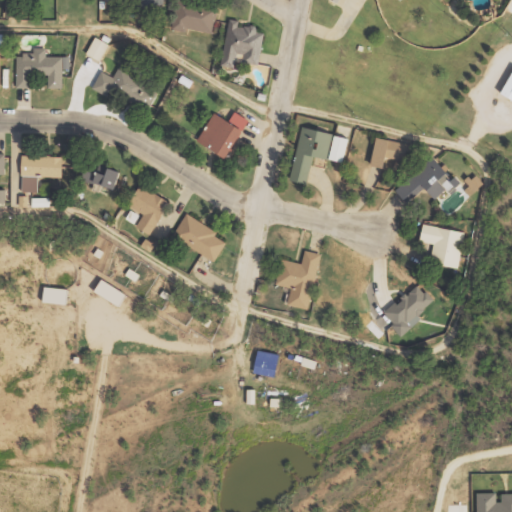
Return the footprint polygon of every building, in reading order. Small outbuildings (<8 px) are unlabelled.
[(18,17),(18,1),(5,0),(5,16),(18,17)] [(216,31),(218,8),(212,8),(212,2),(178,0),(176,29),(216,31)] [(261,64),(265,29),(241,25),(242,20),(229,19),(223,65),(240,67),(240,61),(261,64)] [(8,34),(0,33),(0,46),(8,46),(8,34)] [(101,61),(111,44),(97,36),(87,53),(101,61)] [(65,56),(48,56),(48,47),(35,47),(35,53),(18,53),(17,87),(39,87),(39,76),(50,76),(50,88),(65,88),(65,56)] [(95,88),(114,97),(117,91),(151,108),(158,96),(143,88),(147,80),(121,67),(116,76),(103,70),(95,88)] [(217,112),(200,139),(229,158),(253,121),(237,112),(232,121),(217,112)] [(352,138),(337,134),(337,133),(304,125),(291,180),(308,184),(315,155),(346,162),(352,138)] [(413,143),(379,138),(375,165),(388,167),(390,157),(411,159),(413,143)] [(0,173),(8,173),(8,152),(0,151),(0,173)] [(428,161),(397,191),(408,202),(426,185),(438,198),(451,186),(454,190),(461,183),(432,153),(426,158),(428,161)] [(65,177),(65,156),(24,155),(23,191),(40,192),(40,176),(65,177)] [(125,171),(116,168),(114,173),(104,169),(103,173),(90,169),(87,178),(99,181),(98,182),(120,189),(125,171)] [(139,227),(156,234),(171,199),(141,186),(132,207),(145,212),(139,227)] [(34,206),(52,207),(52,198),(34,197),(34,206)] [(135,223),(140,214),(133,210),(128,218),(135,223)] [(174,237),(217,261),(228,242),(217,236),(219,231),(188,213),(174,237)] [(466,231),(424,224),(422,241),(435,243),(432,263),(460,268),(466,231)] [(278,283),(294,288),(290,304),(309,309),(325,255),(307,250),(303,264),(285,258),(278,283)] [(405,336),(416,326),(412,322),(437,301),(422,283),(386,313),(405,336)] [(71,288),(48,287),(47,303),(70,304),(71,288)] [(234,331),(238,317),(230,314),(225,328),(234,331)] [(283,355),(262,350),(256,372),(277,377),(283,355)] [(511,511),(511,493),(504,493),(504,501),(499,501),(499,492),(480,492),(479,511),(511,511)]
